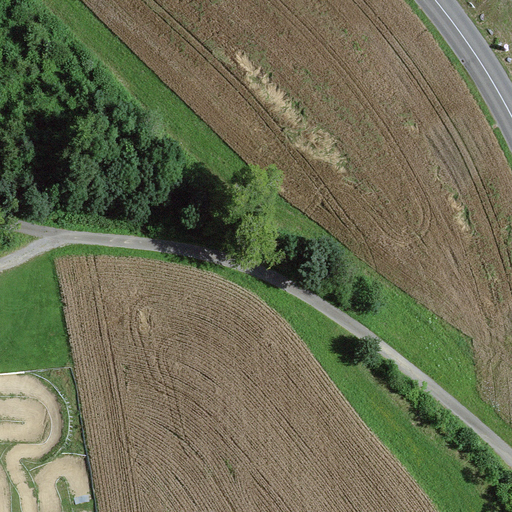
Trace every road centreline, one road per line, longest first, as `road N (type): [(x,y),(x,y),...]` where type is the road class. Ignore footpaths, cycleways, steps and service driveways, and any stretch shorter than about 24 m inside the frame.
road 1 (track): [(0,220),(202,253),(287,282),(360,328),(511,464)]
road 2 (tertiary): [(511,115),(436,0)]
